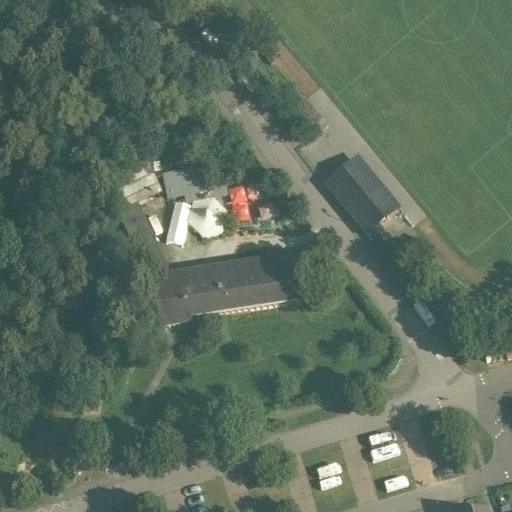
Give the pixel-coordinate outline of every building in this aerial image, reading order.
[(357,163),(329,186),(367,231),(394,208),(357,163)] [(104,188),(118,218),(136,210),(161,197),(147,167),(104,188)] [(151,287),(153,287),(153,286),(170,283),(136,210),(118,218),(151,287)] [(170,283),(153,286),(153,287),(160,335),(187,331),(186,324),(300,307),(293,260),(267,264),(268,268),(170,283)] [(99,404),(87,403),(87,402),(86,402),(85,413),(86,413),(97,414),(97,415),(98,415),(100,403),(99,403),(99,404)]
